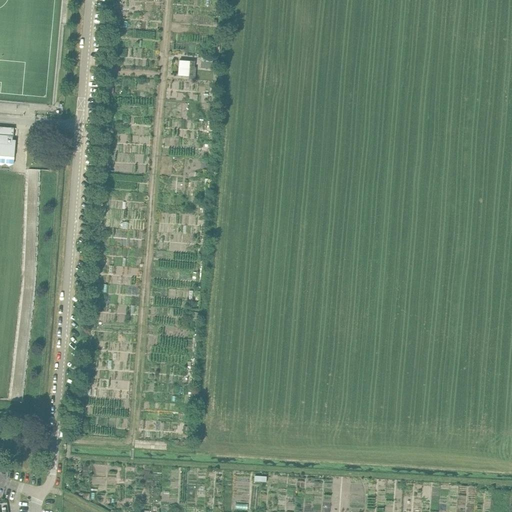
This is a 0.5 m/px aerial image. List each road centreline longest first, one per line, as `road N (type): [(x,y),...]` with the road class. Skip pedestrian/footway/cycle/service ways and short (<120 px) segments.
road 1 (track): [(54,444),(131,448),(168,0)]
road 2 (unclassified): [(90,0),(52,474),(36,511)]
road 3 (track): [(53,457),(511,483)]
